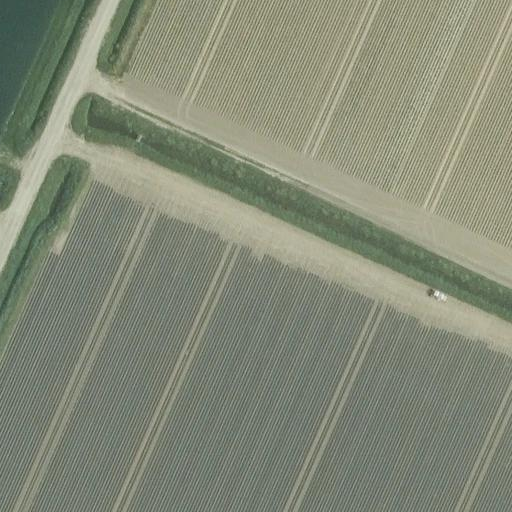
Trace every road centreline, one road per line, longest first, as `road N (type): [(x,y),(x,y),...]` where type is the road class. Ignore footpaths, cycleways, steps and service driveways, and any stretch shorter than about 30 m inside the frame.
road 1 (track): [(76,79),(511,279)]
road 2 (unclassified): [(0,254),(111,0)]
